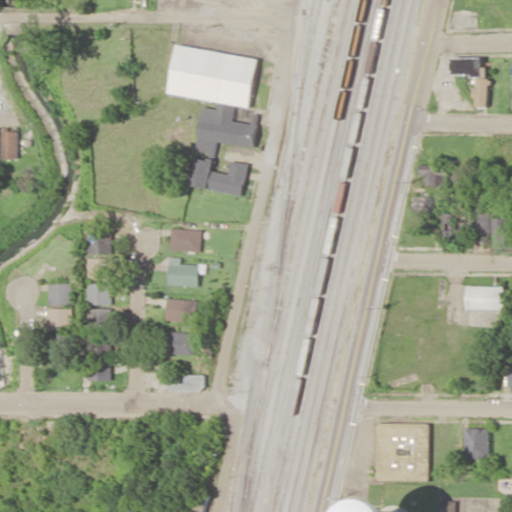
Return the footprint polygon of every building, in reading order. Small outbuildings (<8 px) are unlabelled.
[(192,186),(246,194),(251,162),(233,160),(231,173),(215,170),(220,141),(257,147),(261,123),(236,119),(238,104),(253,106),(261,57),(179,44),(172,92),(221,100),(220,108),(204,105),(192,186)] [(455,74),(478,74),(478,106),(491,106),(491,77),(489,77),(489,66),(485,66),(485,56),(454,57),(455,74)] [(20,157),(20,129),(3,129),(3,157),(20,157)] [(447,164),(422,164),(422,185),(447,186),(447,164)] [(466,164),(454,164),(453,186),(466,187),(466,164)] [(479,206),(478,241),(492,241),(492,235),(505,235),(505,210),(495,210),(495,206),(479,206)] [(455,213),(444,212),(444,241),(454,241),(455,213)] [(458,222),(457,242),(471,242),(472,222),(458,222)] [(204,228),(174,227),(173,249),(203,250),(204,228)] [(91,253),(111,253),(112,231),(92,231),(91,253)] [(91,278),(114,278),(114,257),(92,256),(91,278)] [(201,272),(208,272),(208,264),(183,263),(183,257),(172,256),(171,284),(201,285),(201,272)] [(76,282),(53,282),(53,304),(76,303),(76,282)] [(115,303),(114,282),(91,282),(92,304),(115,303)] [(507,308),(507,285),(469,285),(469,308),(507,308)] [(200,298),(169,297),(168,319),(200,320),(200,298)] [(53,328),(76,328),(75,307),(53,307),(53,328)] [(115,307),(92,307),(91,353),(114,354),(115,307)] [(196,354),(197,331),(173,331),(172,353),(196,354)] [(54,353),(74,353),(73,332),(53,333),(54,353)] [(91,379),(115,379),(114,356),(91,357),(91,379)] [(207,373),(170,374),(170,390),(208,390),(207,373)] [(432,423),(380,422),(379,479),(431,480),(432,423)] [(492,457),(491,427),(467,427),(467,457),(492,457)] [(417,511),(417,500),(369,501),(369,511),(417,511)] [(457,511),(457,500),(442,501),(442,511),(457,511)]
